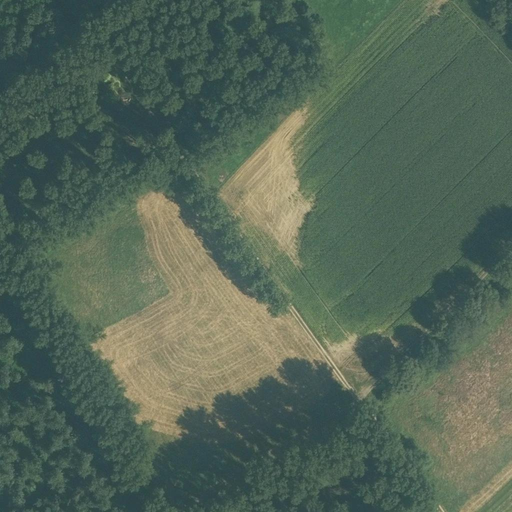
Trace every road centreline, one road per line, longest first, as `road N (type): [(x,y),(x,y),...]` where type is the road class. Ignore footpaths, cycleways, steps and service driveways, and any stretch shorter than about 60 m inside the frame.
road 1 (track): [(441,511),(63,0)]
road 2 (track): [(511,260),(364,408)]
road 3 (track): [(203,511),(364,408)]
